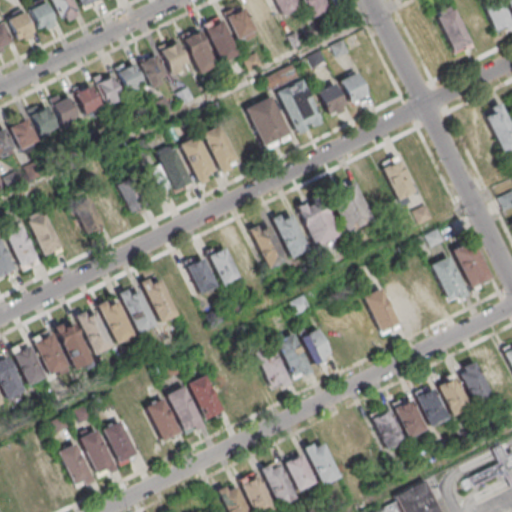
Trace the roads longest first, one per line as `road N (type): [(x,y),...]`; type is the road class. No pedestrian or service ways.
road 1 (residential): [(511,61),(0,316)]
road 2 (residential): [(511,307),(99,511)]
road 3 (residential): [(511,280),(371,0)]
road 4 (residential): [(0,85),(170,0)]
